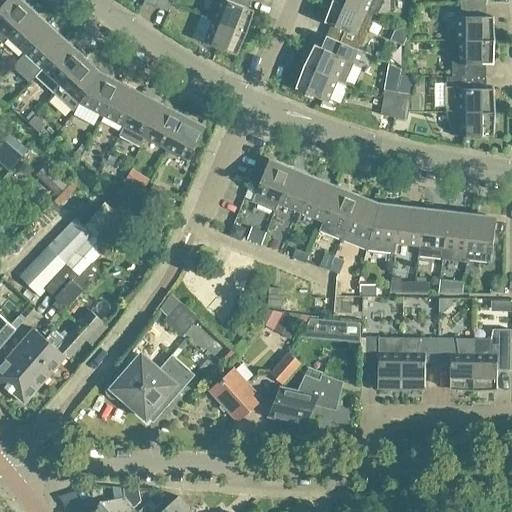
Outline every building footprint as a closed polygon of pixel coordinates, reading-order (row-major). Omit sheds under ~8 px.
[(0,0),(0,42),(1,43),(7,37),(31,10),(19,0),(0,0)] [(173,0),(159,0),(156,7),(169,12),(173,0)] [(254,10),(247,8),(250,0),(214,0),(208,17),(247,33),(254,10)] [(365,31),(372,17),(334,0),(332,0),(324,22),(331,25),(326,36),(357,49),(359,46),(362,47),(367,35),(365,31)] [(334,0),(372,17),(373,13),(376,14),(378,11),(380,8),(383,1),(383,0),(334,0)] [(495,40),(494,17),(486,17),(486,4),(461,4),(461,17),(458,17),(458,40),(495,40)] [(25,53),(49,27),(31,10),(7,37),(25,53)] [(237,55),(247,33),(208,17),(207,18),(202,15),(193,37),(237,55)] [(42,69),(67,43),(49,27),(25,53),(13,66),(30,82),(42,69)] [(396,28),(391,40),(402,44),(407,33),(396,28)] [(362,52),(357,49),(326,36),(321,47),(314,44),(304,65),(337,80),(345,83),(354,62),(357,64),(362,52)] [(495,40),(458,40),(452,40),(452,76),(486,76),(486,64),(494,64),(495,40)] [(60,86),(84,59),(67,43),(42,69),(60,86)] [(79,103),(100,74),(84,59),(60,86),(53,93),(73,111),(79,103)] [(328,102),(337,80),(304,65),(295,88),(328,102)] [(103,116),(120,84),(100,74),(79,103),(103,116)] [(495,112),(494,88),(486,89),(486,76),(452,76),(446,76),(446,89),(447,113),(459,112),(495,112)] [(387,77),(385,90),(398,92),(401,79),(387,77)] [(124,127),(141,95),(120,84),(103,116),(124,127)] [(381,115),(394,117),(398,92),(385,90),(381,115)] [(412,95),(398,92),(394,117),(407,120),(412,95)] [(141,147),(145,138),(162,106),(141,95),(124,127),(120,135),(141,147)] [(167,149),(183,117),(162,106),(145,138),(167,149)] [(494,136),(495,112),(459,112),(447,113),(447,116),(455,132),(455,135),(459,135),(459,136),(494,136)] [(35,115),(29,122),(38,130),(44,123),(35,115)] [(189,160),(205,128),(183,117),(167,149),(189,160)] [(0,140),(0,162),(8,169),(24,150),(5,134),(0,140)] [(275,211),(278,203),(292,170),(268,161),(252,201),(275,211)] [(126,178),(143,188),(149,178),(132,167),(126,178)] [(300,212),(314,179),(292,170),(278,203),(300,212)] [(323,221),(337,188),(314,179),(300,212),(323,221)] [(154,184),(147,195),(162,203),(168,191),(154,184)] [(341,239),(359,197),(337,188),(323,221),(319,230),(341,239)] [(367,251),(380,205),(378,205),(359,197),(341,239),(367,251)] [(79,276),(92,262),(106,247),(105,246),(127,223),(105,202),(84,226),(74,217),(18,276),(38,294),(43,288),(66,263),(75,272),(79,276)] [(396,243),(400,207),(380,205),(367,251),(394,253),(396,243)] [(419,246),(424,210),(400,207),(396,243),(419,246)] [(442,258),(448,213),(424,210),(419,246),(418,255),(442,258)] [(466,259),(471,216),(448,213),(442,258),(466,261),(467,259),(466,259)] [(491,262),(496,219),(471,216),(466,259),(467,259),(491,262)] [(262,244),(266,234),(252,228),(248,238),(262,244)] [(329,270),(334,256),(324,252),(319,266),(329,270)] [(329,270),(338,273),(344,259),(334,256),(329,270)] [(102,272),(92,262),(79,276),(75,272),(66,263),(43,288),(55,300),(51,305),(62,314),(82,291),(83,292),(102,272)] [(399,292),(400,281),(400,277),(391,277),(390,292),(399,292)] [(399,292),(414,292),(415,281),(400,281),(399,292)] [(415,281),(414,292),(429,292),(429,281),(415,281)] [(455,282),(440,282),(439,292),(455,293),(455,282)] [(378,284),(360,284),(360,291),(363,295),(378,295),(378,284)] [(281,306),(283,289),(270,288),(269,305),(281,306)] [(401,300),(401,311),(430,311),(430,300),(401,300)] [(172,311),(190,327),(199,317),(180,301),(172,311)] [(25,403),(65,357),(68,359),(102,321),(90,310),(68,335),(64,332),(62,335),(55,329),(46,339),(34,328),(0,366),(0,381),(5,386),(25,403)] [(182,336),(190,327),(172,311),(163,320),(182,336)] [(11,324),(0,315),(0,346),(23,320),(18,316),(11,324)] [(301,336),(325,337),(327,319),(311,317),(301,336)] [(360,322),(344,320),(343,339),(360,341),(360,322)] [(497,390),(497,364),(510,364),(510,330),(494,329),(492,339),(474,338),(473,390),(497,390)] [(401,389),(402,338),(380,337),(366,337),(366,362),(378,362),(378,388),(401,389)] [(425,388),(425,363),(438,363),(438,338),(420,337),(420,338),(402,338),(401,389),(425,388)] [(473,390),(474,338),(438,338),(438,363),(450,363),(450,389),(473,390)] [(232,350),(223,360),(228,365),(237,355),(232,350)] [(300,363),(288,353),(270,374),(282,385),(295,370),(300,363)] [(172,388),(176,384),(177,383),(178,381),(178,379),(178,377),(177,376),(177,374),(176,373),(175,372),(173,371),(172,370),(171,370),(169,370),(167,370),(166,370),(164,371),(163,372),(162,373),(141,354),(130,367),(125,363),(107,385),(106,386),(105,387),(105,389),(105,391),(105,392),(105,393),(106,394),(106,395),(108,396),(110,398),(111,398),(113,399),(114,399),(116,399),(118,398),(120,397),(121,396),(146,418),(148,416),(153,420),(177,392),(172,388)] [(261,398),(234,369),(210,391),(237,420),(261,398)] [(269,416),(304,424),(316,400),(337,405),(343,382),(322,375),(320,381),(305,376),(298,392),(281,387),(269,416)] [(129,511),(133,508),(133,507),(140,501),(138,489),(122,488),(124,498),(101,501),(89,511),(129,511)] [(178,496),(159,511),(186,511),(190,509),(178,496)] [(151,511),(152,511),(157,507),(149,499),(144,504),(146,505),(137,511),(136,511),(133,508),(129,511),(151,511)]
